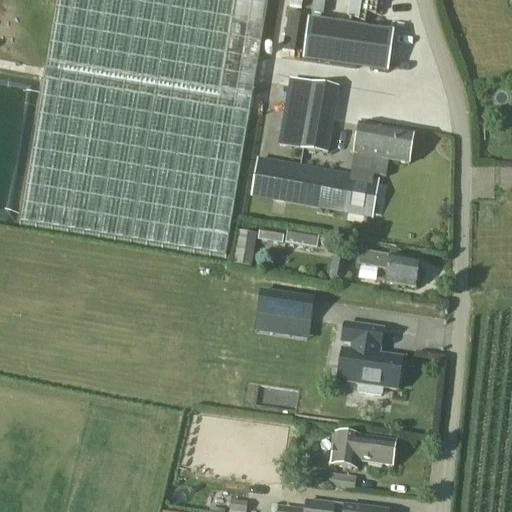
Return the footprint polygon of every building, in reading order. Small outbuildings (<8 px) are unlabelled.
[(56,0),(19,226),(226,260),(268,0),(56,0)] [(292,0),(292,10),(306,11),(306,0),(292,0)] [(386,76),(392,35),(308,23),(303,63),(386,76)] [(313,86),(302,152),(327,156),(338,90),(313,86)] [(353,173),(352,179),(372,183),(373,177),(383,179),(386,163),(408,167),(413,137),(358,128),(354,159),(355,159),(353,173)] [(258,162),(252,199),(348,216),(369,219),(369,218),(367,217),(373,185),(375,185),(375,184),(372,183),(352,179),(258,162)] [(260,232),(258,243),(282,247),(284,236),(260,232)] [(251,270),(256,237),(238,234),(233,267),(251,270)] [(286,235),(284,247),(316,252),(317,241),(286,235)] [(416,285),(418,283),(419,278),(417,275),(419,263),(360,255),(357,268),(386,272),(384,285),(415,289),(416,285)] [(332,262),(328,281),(337,282),(343,283),(346,264),(340,263),(332,262)] [(309,323),(312,302),(261,295),(258,316),(309,323)] [(378,358),(382,333),(344,327),(341,346),(351,347),(350,354),(349,354),(345,386),(358,388),(357,395),(380,399),(381,391),(396,393),(401,362),(378,358)] [(356,464),(391,469),(395,445),(335,437),(330,469),(355,473),(356,464)] [(328,491),(354,494),(356,481),(330,477),(328,491)]
